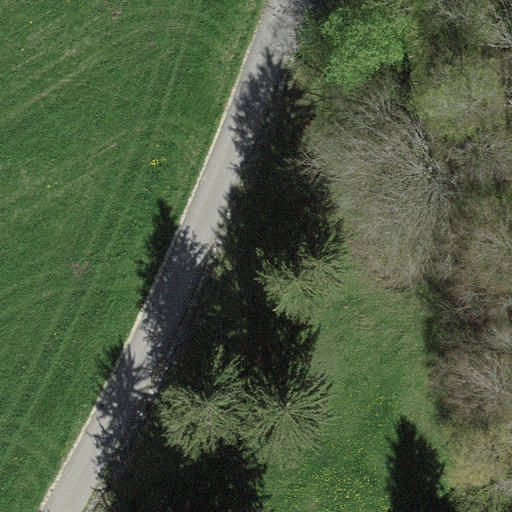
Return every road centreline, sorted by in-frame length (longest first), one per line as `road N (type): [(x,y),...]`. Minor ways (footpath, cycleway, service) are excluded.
road 1 (track): [(80,511),(118,450),(289,0)]
road 2 (motorway): [(511,179),(79,511)]
